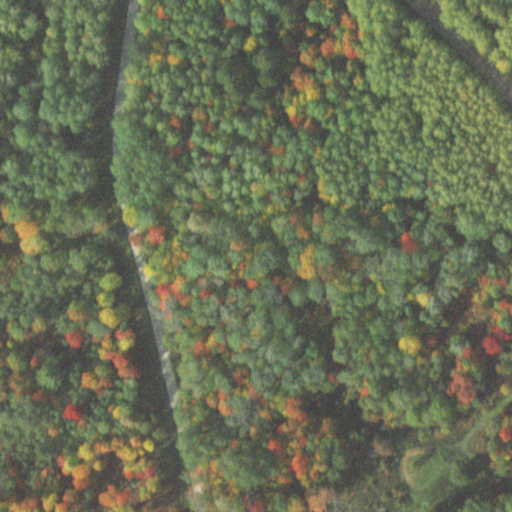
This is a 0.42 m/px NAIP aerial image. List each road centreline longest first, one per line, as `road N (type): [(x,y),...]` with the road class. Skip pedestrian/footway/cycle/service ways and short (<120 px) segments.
road 1 (residential): [(198,511),(118,193),(116,73),(126,0)]
road 2 (residential): [(511,91),(415,0)]
